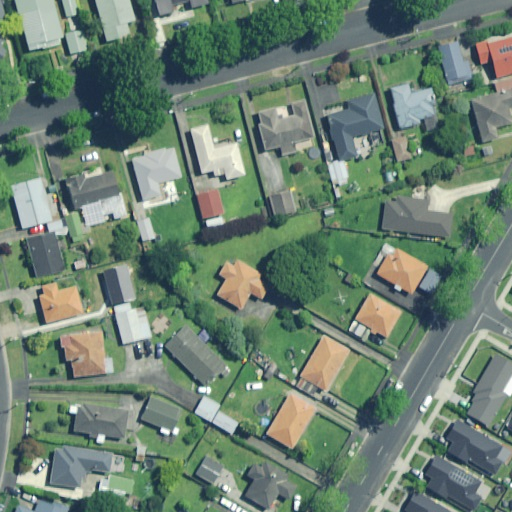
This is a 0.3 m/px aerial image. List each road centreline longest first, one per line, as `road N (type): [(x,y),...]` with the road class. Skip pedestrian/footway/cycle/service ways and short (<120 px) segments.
road 1 (residential): [(0,124),(483,0)]
road 2 (residential): [(344,511),(466,304)]
